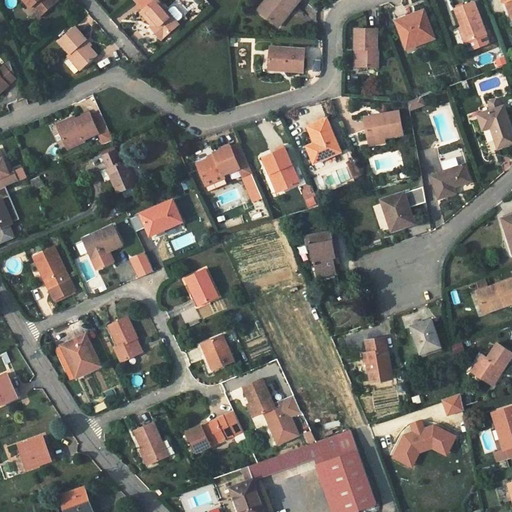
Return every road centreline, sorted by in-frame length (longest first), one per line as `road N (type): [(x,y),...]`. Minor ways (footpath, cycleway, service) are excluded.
road 1 (residential): [(0,122),(111,76),(195,126),(327,89),(331,10),(360,0)]
road 2 (residential): [(83,430),(178,379),(147,300),(121,292),(24,334)]
road 3 (residential): [(399,279),(511,180)]
